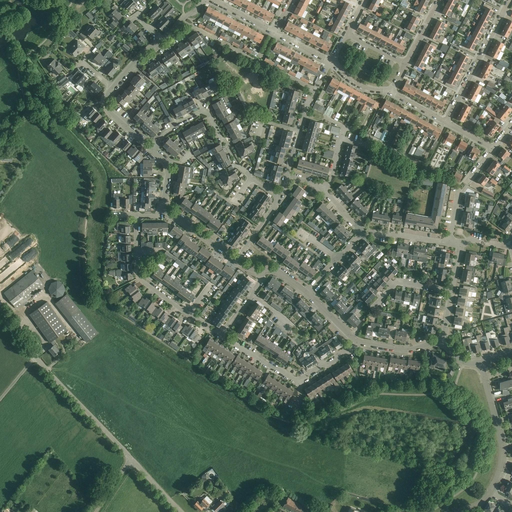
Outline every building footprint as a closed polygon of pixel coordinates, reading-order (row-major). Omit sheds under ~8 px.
[(137,0),(129,0),(127,3),(125,1),(120,5),(125,9),(126,8),(129,11),(136,4),(135,3),(137,0)] [(250,2),(246,0),(243,0),(240,6),(246,9),(250,2)] [(300,0),(297,6),(304,10),(308,4),(300,0)] [(344,4),(343,8),(349,11),(352,5),(346,2),(341,0),(340,2),(344,4)] [(445,7),(451,11),(454,5),(448,1),(445,7)] [(167,11),(171,6),(167,2),(164,2),(164,5),(160,9),(162,11),(163,10),(166,12),(167,11)] [(256,5),(250,2),(246,9),(252,12),(256,5)] [(378,5),(372,2),(368,8),(375,12),(378,5)] [(425,8),(415,2),(414,5),(418,7),(416,10),(422,13),(425,8)] [(158,14),(159,14),(162,11),(160,9),(156,4),(150,10),(151,11),(148,14),(154,19),(158,14)] [(118,8),(114,5),(111,8),(114,11),(109,16),(114,21),(110,24),(114,28),(119,23),(117,21),(122,17),(116,11),(118,8)] [(256,5),(252,12),(258,16),(262,8),(256,5)] [(304,10),(297,6),(294,13),(301,17),(304,10)] [(483,13),(490,16),(493,11),(484,6),(483,8),(485,10),(483,13)] [(203,17),(209,20),(211,18),(214,10),(208,7),(203,17)] [(454,12),(451,11),(445,7),(442,13),(451,18),(454,12)] [(268,11),(262,8),(258,16),(265,19),(268,11)] [(346,16),(349,11),(343,8),(341,11),(337,8),(335,11),(346,16)] [(221,13),(214,10),(211,18),(217,21),(221,13)] [(275,15),(268,11),(265,19),(271,22),(275,15)] [(337,19),(343,22),(346,16),(335,11),(334,13),(338,16),(337,19)] [(227,17),(221,13),(217,21),(223,24),(227,17)] [(413,16),(410,22),(416,25),(419,19),(416,17),(417,15),(412,13),(411,15),(413,16)] [(487,22),(490,16),(483,13),(481,19),(487,22)] [(458,21),(456,20),(454,23),(459,25),(464,17),(461,16),(458,21)] [(170,21),(165,17),(157,25),(163,31),(168,25),(167,24),(170,21)] [(233,20),(227,17),(223,24),(229,27),(233,20)] [(340,28),(343,22),(337,19),(335,22),(331,20),(329,22),(340,28)] [(484,28),(487,22),(481,19),(478,24),(484,28)] [(239,23),(233,20),(229,27),(235,30),(239,23)] [(438,20),(435,26),(442,29),(443,26),(446,27),(447,25),(438,20)] [(357,30),(362,33),(368,22),(365,21),(363,25),(360,24),(357,30)] [(131,22),(131,23),(129,25),(126,23),(121,29),(126,34),(128,31),(132,34),(138,28),(131,22)] [(290,32),(294,25),(288,22),(284,29),(290,32)] [(340,28),(329,22),(328,25),(333,27),(331,30),(337,33),(340,28)] [(370,24),(368,22),(362,33),(368,36),(371,30),(368,28),(370,24)] [(413,31),(416,25),(410,22),(407,28),(402,26),(401,28),(409,32),(410,30),(413,31)] [(241,33),(245,26),(239,23),(235,30),(241,33)] [(211,33),(212,30),(213,27),(207,24),(204,30),(211,33)] [(298,27),(294,25),(290,32),(297,35),(300,28),(302,25),(300,24),(299,25),(298,27)] [(481,33),(484,28),(478,24),(475,30),(481,33)] [(98,31),(95,28),(92,25),(85,33),(92,39),(96,35),(97,35),(101,31),(99,30),(98,31)] [(251,29),(245,26),(241,33),(240,36),(243,38),(244,35),(247,37),(251,29)] [(439,35),(442,29),(435,26),(432,31),(439,35)] [(374,31),(371,30),(368,36),(374,38),(379,28),(377,27),(374,31)] [(511,30),(504,27),(501,34),(507,38),(509,35),(511,36),(511,35),(511,30)] [(68,36),(69,34),(73,38),(76,35),(69,28),(65,33),(68,36)] [(307,31),(300,28),(297,35),(303,39),(307,31)] [(382,29),(379,28),(374,38),(379,41),(382,35),(379,34),(382,29)] [(257,32),(251,29),(247,37),(251,38),(249,41),(252,42),(254,40),(257,32)] [(478,39),(481,33),(475,30),(472,35),(478,39)] [(140,31),(137,35),(134,37),(137,40),(136,41),(141,46),(148,39),(144,35),(143,36),(142,35),(143,34),(140,31)] [(307,31),(303,39),(309,42),(313,34),(307,31)] [(319,38),(315,45),(321,48),(325,41),(328,35),(329,33),(324,31),(323,33),(324,34),(322,38),(323,38),(322,39),(319,38)] [(437,38),(439,35),(432,31),(429,37),(441,43),(445,38),(440,36),(439,39),(437,38)] [(193,35),(198,43),(200,45),(204,43),(205,45),(208,43),(202,34),(200,36),(197,32),(193,35)] [(264,36),(257,32),(254,40),(260,43),(264,36)] [(384,32),(382,35),(379,41),(385,44),(390,34),(388,33),(387,34),(384,32)] [(86,37),(81,33),(78,36),(83,41),(86,37)] [(309,42),(315,45),(319,38),(313,34),(309,42)] [(385,44),(391,47),(394,41),(390,40),(393,35),(390,34),(385,44)] [(194,46),(198,43),(193,35),(189,38),(194,46)] [(476,45),(478,39),(472,35),(469,41),(476,45)] [(229,42),(235,46),(237,42),(238,40),(232,37),(229,42)] [(396,50),(402,40),(399,39),(397,43),(394,41),(391,47),(396,50)] [(85,47),(81,44),(77,40),(71,47),(72,47),(68,51),(76,57),(80,52),(80,53),(85,47)] [(404,41),(402,40),(396,50),(402,53),(405,47),(402,46),(404,41)] [(331,44),(325,41),(321,48),(327,51),(331,44)] [(346,41),(342,48),(348,51),(352,44),(346,41)] [(476,45),(469,41),(467,45),(465,43),(463,45),(473,50),(476,45)] [(494,48),(500,51),(504,44),(497,41),(494,48)] [(180,43),(187,54),(193,50),(187,42),(184,44),(183,42),(180,43)] [(426,42),(423,48),(430,52),(432,48),(434,50),(436,47),(426,42)] [(182,58),(187,54),(180,43),(178,45),(179,47),(176,49),(182,58)] [(270,49),(279,53),(283,46),(277,43),(276,44),(273,43),(270,49)] [(130,49),(125,44),(122,47),(127,52),(130,49)] [(285,56),(289,49),(283,46),(279,53),(285,56)] [(430,52),(423,48),(420,54),(427,57),(430,52)] [(496,59),(500,51),(494,48),(490,55),(496,59)] [(292,60),(295,52),(289,49),(285,56),(292,60)] [(109,59),(113,54),(109,50),(105,55),(103,57),(99,53),(96,56),(95,55),(92,58),(93,59),(93,60),(97,64),(98,64),(100,66),(101,65),(102,66),(109,59)] [(166,53),(173,64),(179,60),(173,51),(170,53),(169,51),(166,53)] [(292,60),(298,63),(302,55),(295,52),(292,60)] [(173,64),(166,53),(163,55),(165,57),(162,59),(164,62),(163,63),(168,72),(171,70),(168,67),(173,64)] [(461,56),(459,60),(466,63),(469,57),(460,53),(458,55),(461,56)] [(428,61),(429,58),(427,57),(420,54),(417,59),(424,63),(426,64),(428,61)] [(308,59),(302,55),(298,63),(304,66),(308,59)] [(61,65),(59,63),(58,62),(55,59),(48,66),(48,67),(48,68),(51,71),(52,70),(57,75),(63,69),(60,66),(61,65)] [(314,62),(308,59),(304,66),(310,69),(314,62)] [(422,67),(424,63),(417,59),(414,65),(424,70),(425,68),(422,67)] [(507,68),(509,64),(500,59),(498,64),(507,68)] [(463,69),(466,63),(459,60),(456,65),(463,69)] [(107,68),(106,70),(105,71),(111,77),(117,70),(116,69),(116,68),(118,66),(113,61),(111,63),(109,61),(105,66),(107,68)] [(154,61),(151,63),(155,68),(158,74),(162,71),(164,74),(168,72),(162,63),(161,64),(159,61),(156,63),(154,61)] [(314,62),(310,69),(316,72),(320,65),(314,62)] [(486,62),(482,69),(489,73),(493,65),(486,62)] [(142,71),(146,75),(153,81),(154,80),(152,77),(153,77),(158,74),(155,68),(151,63),(149,65),(150,67),(147,69),(148,71),(147,72),(145,69),(143,71),(142,71)] [(452,68),(451,70),(460,74),(463,69),(456,65),(454,69),(452,68)] [(432,78),(434,74),(426,69),(424,74),(432,78)] [(489,73),(482,69),(479,77),(485,80),(489,73)] [(79,70),(71,79),(77,85),(78,84),(81,87),(83,89),(86,86),(84,84),(86,81),(85,81),(88,78),(84,74),(83,75),(82,74),(83,73),(79,70)] [(450,72),(450,73),(452,74),(450,76),(457,80),(460,74),(451,70),(450,72)] [(134,78),(142,85),(146,81),(148,83),(150,81),(145,76),(143,78),(138,74),(134,78)] [(457,80),(450,76),(449,80),(446,79),(445,81),(454,86),(457,80)] [(67,78),(61,82),(59,84),(61,88),(70,81),(67,78)] [(142,85),(134,78),(130,83),(132,84),(138,89),(142,85)] [(329,84),(327,88),(332,91),(331,93),(333,94),(334,93),(335,90),(337,88),(340,82),(333,78),(329,84)] [(407,80),(402,89),(408,92),(411,86),(408,84),(409,81),(407,80)] [(214,81),(209,84),(214,92),(219,90),(214,81)] [(91,90),(96,94),(96,95),(101,89),(94,82),(90,86),(89,84),(86,87),(90,91),(91,90)] [(347,86),(340,82),(337,88),(344,92),(347,86)] [(471,90),(481,96),(483,92),(483,91),(485,88),(481,87),(482,86),(475,83),(471,90)] [(140,91),(138,89),(132,84),(128,88),(136,95),(140,91)] [(214,92),(209,84),(204,87),(209,95),(214,92)] [(149,92),(152,94),(157,87),(155,85),(149,92)] [(289,92),(288,94),(297,97),(299,92),(293,90),(294,87),(287,85),(286,91),(289,92)] [(200,99),(204,97),(200,89),(199,88),(198,86),(194,88),(194,89),(194,90),(194,91),(199,100),(201,99),(200,99)] [(354,90),(347,86),(344,92),(351,96),(354,90)] [(411,86),(408,92),(413,95),(417,89),(411,86)] [(209,95),(204,87),(200,89),(204,97),(204,98),(209,95)] [(136,95),(128,88),(125,92),(132,99),(136,95)] [(450,94),(452,90),(447,88),(445,91),(443,95),(445,96),(447,93),(450,94)] [(417,89),(413,95),(419,98),(422,92),(417,89)] [(354,90),(351,96),(358,100),(357,102),(361,94),(354,90)] [(481,96),(471,90),(468,98),(474,101),(474,100),(478,102),(481,96)] [(132,99),(125,92),(121,96),(127,101),(129,103),(132,99)] [(422,92),(419,98),(424,101),(428,95),(422,92)] [(296,102),(297,97),(288,94),(286,94),(284,99),(286,100),(296,102)] [(360,113),(362,109),(369,98),(361,94),(358,100),(357,102),(362,105),(358,112),(360,113)] [(123,106),(127,101),(121,96),(119,95),(114,100),(116,101),(117,100),(123,106)] [(185,96),(186,98),(192,110),(198,106),(197,104),(196,105),(191,97),(189,98),(187,95),(185,96)] [(428,95),(424,101),(430,104),(433,98),(428,95)] [(212,105),(215,109),(227,103),(226,103),(229,101),(226,96),(223,97),(223,96),(218,99),(219,101),(212,105)] [(187,113),(192,110),(186,98),(183,99),(185,103),(183,104),(187,113)] [(379,103),(369,98),(362,109),(364,110),(367,105),(375,109),(379,103)] [(433,98),(430,104),(436,107),(439,101),(433,98)] [(439,101),(436,107),(441,110),(446,101),(444,100),(440,98),(439,101)] [(387,112),(388,109),(392,103),(386,100),(381,109),(387,112)] [(178,107),(182,115),(187,113),(183,104),(181,101),(176,103),(178,107)] [(134,118),(138,121),(144,114),(142,112),(145,109),(146,110),(150,104),(147,102),(134,118)] [(229,108),(227,103),(215,109),(218,114),(226,110),(229,108)] [(313,107),(312,109),(322,114),(323,113),(325,108),(315,103),(313,107)] [(388,109),(394,112),(397,106),(392,103),(388,109)] [(293,113),(294,108),(285,105),(282,104),(281,110),(285,111),(293,113)] [(460,111),(467,115),(471,107),(464,104),(460,111)] [(503,108),(501,110),(507,115),(511,109),(505,104),(502,108),(503,108)] [(178,118),(182,115),(178,107),(175,108),(174,106),(170,108),(172,111),(173,110),(178,118)] [(330,117),(334,109),(327,106),(324,114),(330,117)] [(397,106),(394,112),(399,115),(403,109),(397,106)] [(487,107),(485,110),(495,118),(496,116),(503,121),(507,115),(501,110),(497,115),(487,107)] [(86,115),(91,119),(97,112),(92,108),(86,115)] [(408,112),(403,109),(399,115),(405,118),(408,112)] [(222,118),(229,114),(226,110),(218,114),(220,119),(222,118)] [(235,111),(229,114),(222,118),(224,124),(233,119),(232,117),(236,114),(235,111)] [(463,122),(467,115),(460,111),(457,119),(463,122)] [(96,127),(97,126),(101,122),(99,120),(102,116),(97,112),(91,119),(96,123),(94,125),(96,127)] [(414,115),(408,112),(405,118),(410,121),(414,115)] [(142,125),(147,119),(148,118),(144,114),(138,121),(142,125)] [(376,132),(385,115),(383,114),(381,119),(378,117),(375,123),(372,128),(374,128),(373,130),(376,132)] [(419,118),(414,115),(410,121),(416,124),(419,118)] [(147,119),(142,125),(141,126),(145,130),(151,123),(150,122),(152,118),(150,116),(148,118),(147,119)] [(291,126),(293,119),(284,116),(282,122),(289,124),(289,125),(291,126)] [(416,124),(416,125),(421,128),(425,121),(419,118),(416,124)] [(102,135),(107,129),(105,127),(108,124),(103,119),(101,122),(97,126),(99,128),(97,131),(102,135)] [(225,125),(228,130),(237,125),(234,120),(225,125)] [(320,123),(315,121),(310,120),(302,150),(312,153),(320,123)] [(491,124),(489,126),(495,131),(499,125),(493,120),(490,124),(491,124)] [(166,130),(175,125),(172,121),(164,125),(166,130)] [(427,131),(430,124),(425,121),(421,127),(421,128),(427,131)] [(145,130),(149,134),(158,123),(156,122),(153,125),(151,123),(145,130)] [(197,125),(202,133),(207,130),(202,122),(197,125)] [(160,125),(158,123),(149,134),(154,138),(156,137),(155,136),(160,130),(157,128),(160,125)] [(237,125),(228,130),(231,135),(239,130),(242,129),(239,124),(237,125)] [(432,134),(436,127),(430,124),(427,131),(432,134)] [(197,136),(202,133),(197,125),(192,127),(197,136)] [(341,129),(332,126),(330,133),(339,135),(341,129)] [(495,131),(489,126),(487,129),(486,128),(484,132),(491,137),(495,131)] [(197,136),(192,127),(187,130),(193,141),(198,138),(197,136)] [(442,130),(436,127),(432,134),(436,135),(434,138),(437,139),(442,130)] [(107,143),(109,141),(112,138),(109,136),(113,132),(108,128),(107,129),(102,135),(104,136),(102,139),(107,143)] [(193,140),(193,141),(187,130),(182,133),(188,143),(193,140)] [(244,138),(239,130),(231,135),(233,140),(236,138),(238,141),(244,138)] [(282,135),(291,138),(292,133),(283,130),(281,130),(280,131),(279,133),(280,134),(282,135)] [(383,131),(379,139),(383,141),(387,133),(383,131)] [(116,147),(121,142),(119,140),(122,136),(117,132),(112,138),(109,141),(116,147)] [(452,144),(453,142),(455,137),(449,134),(445,140),(444,139),(442,143),(445,145),(447,141),(452,144)] [(162,145),(167,150),(173,142),(168,138),(162,145)] [(121,142),(116,147),(118,149),(120,147),(125,151),(131,144),(126,140),(123,144),(121,142)] [(464,150),(465,148),(468,144),(461,140),(458,146),(456,146),(454,150),(458,151),(458,150),(462,152),(463,150),(464,150)] [(171,153),(178,146),(173,142),(167,150),(171,153)] [(249,143),(249,144),(245,147),(242,142),(235,145),(242,159),(255,151),(250,142),(249,143)] [(214,154),(215,154),(222,150),(220,147),(221,146),(220,144),(211,149),(214,154)] [(180,148),(178,146),(171,153),(175,157),(181,151),(181,152),(184,148),(182,146),(180,148)] [(417,148),(412,146),(408,153),(413,156),(415,151),(417,148)] [(413,156),(419,159),(420,158),(424,150),(418,146),(417,148),(415,151),(413,156)] [(127,156),(130,159),(132,157),(133,157),(139,151),(135,147),(134,149),(131,147),(127,152),(129,154),(127,156)] [(473,147),(468,156),(475,159),(476,157),(480,151),(473,147)] [(510,154),(507,151),(503,148),(498,155),(504,160),(507,156),(508,157),(510,154)] [(223,149),(222,150),(215,154),(217,159),(226,154),(223,149)] [(334,152),(329,151),(325,149),(323,156),(332,159),(334,152)] [(143,154),(139,151),(133,157),(139,163),(144,158),(141,156),(143,154)] [(226,154),(217,159),(216,160),(218,164),(220,164),(228,159),(226,154)] [(283,159),(274,156),(272,161),(282,164),(283,159)] [(231,164),(228,159),(220,164),(222,169),(231,164)] [(327,178),(329,168),(299,159),(296,169),(327,178)] [(143,169),(152,169),(152,163),(150,163),(150,160),(143,160),(143,169)] [(494,160),(490,165),(498,172),(502,167),(494,160)] [(272,169),(281,172),(283,167),(271,163),(269,168),(272,169)] [(499,173),(498,172),(490,165),(486,171),(494,177),(496,175),(497,176),(499,173)] [(510,169),(505,165),(502,169),(507,173),(510,169)] [(234,170),(233,171),(233,172),(228,175),(225,170),(219,173),(226,186),(239,179),(234,170)] [(456,172),(453,178),(459,181),(462,175),(456,172)] [(280,177),(271,175),(268,174),(268,176),(270,177),(269,180),(276,182),(275,184),(278,184),(280,177)] [(489,176),(487,178),(483,175),(478,181),(485,186),(486,187),(487,187),(488,187),(489,187),(490,187),(490,186),(491,185),(493,187),(497,182),(492,178),(491,178),(489,176)] [(145,182),(144,187),(156,188),(156,184),(152,184),(152,182),(149,181),(149,178),(144,178),(144,182),(145,182)] [(432,218),(406,214),(405,222),(437,228),(438,221),(440,222),(440,220),(438,220),(439,216),(441,216),(447,184),(438,182),(432,218)] [(338,193),(346,186),(345,185),(343,187),(341,184),(335,190),(338,193)] [(298,186),(295,190),(302,195),(305,191),(298,186)] [(347,188),(346,186),(338,193),(341,197),(347,191),(346,189),(347,188)] [(183,194),(184,189),(175,187),(175,189),(174,188),(173,195),(177,195),(180,196),(180,197),(182,196),(183,194)] [(483,188),(481,192),(492,198),(494,193),(483,188)] [(292,195),(295,197),(299,200),(302,195),(295,190),(292,195)] [(348,191),(347,191),(341,197),(344,200),(352,193),(349,190),(348,191)] [(113,199),(113,208),(120,208),(120,203),(123,203),(123,193),(114,194),(114,199),(113,199)] [(264,193),(261,198),(268,203),(272,198),(264,193)] [(353,194),(352,193),(344,200),(347,203),(353,198),(352,196),(353,194)] [(466,195),(465,201),(474,202),(475,197),(476,197),(476,194),(470,193),(470,196),(466,195)] [(129,199),(123,199),(123,203),(123,208),(129,208),(129,204),(132,204),(132,195),(129,195),(129,199)] [(185,199),(183,197),(180,198),(181,199),(180,202),(177,205),(183,209),(183,208),(184,209),(188,213),(190,211),(194,205),(189,202),(190,201),(185,198),(185,199)] [(302,202),(299,200),(295,197),(292,201),(298,206),(302,202)] [(261,198),(258,202),(265,207),(268,203),(261,198)] [(349,206),(353,209),(360,201),(359,200),(357,201),(355,199),(349,206)] [(298,206),(292,201),(288,206),(295,210),(298,206)] [(356,212),(362,205),(360,204),(361,202),(360,201),(353,209),(356,212)] [(476,203),(474,202),(465,201),(464,206),(468,207),(467,210),(473,211),(477,211),(478,208),(475,208),(476,203)] [(253,209),(251,211),(258,217),(259,217),(261,214),(262,215),(265,211),(264,210),(266,207),(265,207),(258,202),(256,205),(255,204),(252,208),(253,209)] [(152,203),(151,203),(143,203),(141,203),(140,208),(139,208),(139,211),(145,212),(145,208),(148,209),(148,206),(152,206),(152,203)] [(190,211),(208,223),(213,217),(213,216),(195,203),(194,205),(190,211)] [(316,210),(320,213),(326,207),(322,203),(316,210)] [(359,215),(366,206),(365,206),(364,207),(362,205),(356,212),(359,215)] [(292,215),(295,210),(288,206),(285,210),(292,215)] [(366,206),(359,215),(363,218),(368,211),(366,209),(368,208),(366,206)] [(329,210),(326,207),(320,213),(318,215),(320,217),(319,219),(320,220),(322,218),(329,210)] [(292,215),(285,210),(282,214),(286,217),(289,219),(292,215)] [(326,222),(327,220),(333,214),(329,210),(322,218),(326,222)] [(463,212),(462,217),(471,219),(472,213),(473,213),(473,211),(467,210),(467,212),(463,212)] [(258,217),(251,212),(248,216),(255,221),(258,217)] [(286,217),(282,214),(279,212),(276,217),(283,222),(286,217)] [(511,216),(506,212),(503,216),(504,217),(502,219),(511,227),(511,226),(511,220),(510,219),(511,216)] [(329,226),(331,228),(338,221),(336,219),(337,217),(333,214),(327,220),(331,224),(329,226)] [(222,223),(213,217),(208,223),(207,225),(216,231),(222,223)] [(280,226),(283,222),(276,217),(273,221),(280,226)] [(470,224),(471,219),(462,217),(461,222),(465,223),(464,226),(470,227),(471,224),(470,224)] [(508,231),(511,227),(502,219),(502,220),(501,219),(500,224),(499,224),(497,227),(502,231),(504,228),(508,231)] [(252,225),(245,220),(242,224),(249,229),(252,225)] [(337,234),(343,227),(339,224),(340,223),(338,221),(331,228),(337,234)] [(121,230),(121,233),(122,233),(125,233),(130,232),(130,226),(125,226),(124,223),(117,223),(117,227),(118,230),(121,230)] [(167,232),(168,232),(168,230),(171,226),(170,225),(168,225),(168,223),(162,223),(162,232),(167,232)] [(249,229),(242,224),(240,227),(239,226),(236,230),(237,231),(235,234),(242,239),(243,239),(245,236),(246,237),(249,234),(247,233),(249,230),(249,229)] [(174,236),(179,229),(175,226),(174,227),(171,226),(168,230),(168,232),(174,236)] [(347,231),(343,227),(337,234),(340,237),(347,231)] [(179,229),(174,236),(178,239),(183,232),(179,229)] [(350,234),(347,231),(340,237),(339,239),(343,242),(350,234)] [(125,242),(130,242),(130,235),(125,236),(125,233),(122,233),(121,233),(119,233),(119,236),(122,236),(122,242),(125,242)] [(178,242),(182,246),(187,239),(188,238),(183,234),(178,242)] [(235,234),(232,238),(239,243),(242,239),(235,234)] [(257,243),(261,246),(266,239),(262,236),(257,243)] [(239,243),(232,238),(229,242),(236,248),(239,243)] [(186,250),(192,242),(187,239),(182,246),(182,247),(186,250)] [(266,239),(261,246),(265,249),(270,242),(266,239)] [(361,245),(371,254),(377,248),(373,244),(371,246),(365,241),(361,245)] [(126,245),(125,242),(122,242),(120,242),(120,252),(122,252),(126,251),(131,251),(131,245),(126,245)] [(162,243),(162,247),(164,247),(169,251),(172,248),(170,247),(169,248),(167,247),(168,245),(165,243),(165,242),(162,242),(162,243)] [(190,253),(196,245),(192,242),(186,250),(190,253)] [(270,242),(265,249),(270,252),(272,250),(275,245),(270,242)] [(272,250),(276,253),(281,246),(277,243),(275,245),(272,250)] [(402,253),(403,244),(398,243),(397,251),(393,250),(392,256),(395,257),(396,252),(402,253)] [(409,245),(403,244),(402,253),(407,254),(406,259),(409,259),(410,253),(407,253),(409,245)] [(195,256),(196,255),(201,249),(196,245),(190,253),(195,256)] [(371,254),(361,245),(357,249),(363,254),(361,256),(366,260),(371,254)] [(286,249),(281,246),(276,253),(281,256),(286,249)] [(418,256),(420,247),(414,246),(413,254),(410,253),(409,259),(412,260),(412,258),(418,259),(418,256)] [(200,258),(206,250),(202,247),(201,249),(196,255),(200,258)] [(420,247),(418,256),(418,259),(417,261),(425,263),(428,250),(425,250),(425,248),(420,247)] [(440,254),(440,257),(448,259),(449,253),(444,252),(445,249),(439,248),(438,254),(440,254)] [(290,252),(286,249),(281,256),(285,259),(288,255),(290,252)] [(206,250),(200,258),(205,262),(211,254),(206,250)] [(123,261),(126,261),(129,261),(131,260),(131,254),(126,254),(126,251),(122,252),(120,252),(121,258),(123,258),(123,261)] [(466,253),(465,258),(474,260),(475,255),(476,255),(476,252),(470,251),(470,254),(466,253)] [(494,261),(496,262),(498,253),(493,252),(492,256),(489,255),(487,265),(490,266),(491,264),(493,264),(494,261)] [(366,260),(361,256),(359,258),(354,253),(350,257),(357,263),(360,259),(364,262),(366,260)] [(504,254),(498,253),(496,262),(497,262),(496,264),(505,266),(506,260),(503,259),(504,254)] [(283,262),(287,265),(292,258),(288,255),(285,259),(283,262)] [(205,264),(210,268),(216,260),(211,256),(205,264)] [(436,265),(442,266),(442,263),(447,264),(448,259),(440,257),(435,256),(434,262),(436,263),(436,265)] [(360,266),(350,257),(346,261),(352,266),(350,268),(355,272),(360,266)] [(297,261),(292,258),(287,265),(292,268),(297,261)] [(467,267),(473,268),(474,265),(473,265),(474,260),(465,258),(464,264),(468,265),(467,267)] [(385,267),(388,269),(394,275),(398,271),(394,267),(396,265),(389,259),(387,261),(389,263),(385,267)] [(216,260),(210,268),(214,271),(220,263),(216,260)] [(123,270),(127,270),(132,270),(132,263),(130,264),(129,261),(126,261),(123,261),(121,261),(121,264),(123,264),(124,270),(123,270)] [(301,265),(297,261),(292,268),(296,271),(298,269),(301,265)] [(303,262),(301,265),(298,269),(302,272),(307,265),(303,262)] [(225,266),(220,263),(214,271),(217,273),(216,274),(218,276),(220,273),(225,266)] [(226,265),(225,266),(220,273),(224,276),(230,268),(226,265)] [(312,268),(307,265),(302,272),(307,275),(312,268)] [(355,272),(350,268),(348,270),(342,265),(339,269),(345,275),(349,271),(353,274),(355,272)] [(434,273),(437,273),(445,275),(446,270),(441,269),(442,266),(436,265),(434,273)] [(473,268),(467,267),(467,270),(463,269),(462,275),(474,277),(476,269),(473,268)] [(193,270),(190,268),(184,275),(186,277),(190,271),(191,272),(193,270)] [(230,268),(224,276),(229,279),(235,271),(230,268)] [(316,271),(312,268),(307,275),(311,278),(316,271)] [(156,279),(161,272),(157,269),(152,276),(156,279)] [(345,275),(339,269),(335,273),(341,278),(339,281),(342,283),(343,284),(345,282),(344,281),(347,277),(345,275)] [(390,279),(394,275),(388,269),(385,271),(384,269),(380,273),(384,277),(386,275),(390,279)] [(45,286),(32,270),(4,293),(17,309),(21,305),(23,307),(26,304),(24,303),(45,286)] [(123,270),(124,270),(116,271),(116,276),(120,276),(121,280),(132,279),(132,273),(127,273),(127,270),(123,270)] [(165,275),(161,272),(156,279),(160,282),(161,281),(165,275)] [(383,279),(384,277),(380,273),(378,275),(377,274),(373,278),(383,287),(386,283),(383,279)] [(445,275),(437,273),(436,276),(433,276),(433,278),(433,281),(439,282),(439,280),(444,281),(445,275)] [(161,281),(165,284),(170,277),(166,274),(165,275),(161,281)] [(473,282),(474,277),(462,275),(461,280),(465,281),(464,284),(475,286),(475,283),(473,282)] [(245,276),(242,281),(249,286),(252,282),(245,276)] [(174,280),(170,277),(165,284),(169,287),(174,280)] [(173,290),(179,283),(181,280),(177,277),(174,280),(169,287),(173,290)] [(269,291),(271,289),(277,281),(272,278),(269,282),(268,282),(268,283),(265,288),(269,291)] [(379,291),(383,287),(373,278),(369,282),(370,283),(368,285),(373,290),(375,288),(379,291)] [(501,284),(502,288),(511,285),(509,280),(504,281),(503,278),(496,280),(498,285),(501,284)] [(57,298),(63,296),(65,290),(63,284),(57,281),(51,283),(48,289),(51,295),(57,298)] [(242,281),(239,285),(246,290),(249,286),(242,281)] [(275,292),(279,287),(281,284),(277,281),(271,289),(275,292)] [(324,297),(330,290),(333,287),(327,281),(322,286),(324,289),(320,293),(324,297)] [(177,293),(182,287),(183,286),(179,283),(173,290),(177,293)] [(128,291),(131,295),(138,289),(135,285),(133,287),(131,284),(125,289),(127,292),(128,291)] [(236,289),(242,293),(243,294),(246,290),(239,285),(236,289)] [(363,291),(371,299),(375,295),(371,292),(373,290),(368,285),(363,291)] [(464,296),(468,296),(469,291),(475,292),(476,288),(463,285),(463,288),(460,288),(459,295),(461,295),(464,296)] [(502,292),(498,298),(508,295),(507,292),(511,290),(511,288),(511,285),(502,288),(502,289),(500,291),(502,292)] [(283,298),(285,296),(289,290),(284,286),(282,289),(279,287),(275,292),(275,293),(283,298)] [(182,287),(177,293),(177,294),(181,297),(186,290),(182,287)] [(239,297),(242,293),(236,289),(234,288),(231,292),(239,297)] [(136,301),(138,303),(140,301),(139,299),(141,298),(140,297),(142,295),(141,294),(138,289),(131,295),(134,299),(133,299),(135,302),(136,301)] [(181,297),(185,300),(190,293),(186,290),(181,297)] [(295,299),(295,298),(291,296),(294,293),(289,290),(285,296),(287,298),(285,300),(290,304),(291,304),(295,299)] [(332,292),(330,290),(324,297),(328,301),(332,296),(335,299),(340,294),(337,291),(336,292),(335,290),(332,292)] [(394,299),(400,300),(401,297),(402,292),(396,290),(395,296),(392,295),(391,300),(394,301),(394,299)] [(368,303),(371,299),(363,291),(357,297),(362,302),(364,300),(368,303)] [(239,297),(231,292),(228,296),(236,301),(239,297)] [(404,297),(401,297),(400,300),(400,302),(403,303),(404,301),(409,302),(410,302),(410,299),(410,298),(411,293),(405,292),(404,297)] [(194,296),(190,293),(185,300),(189,303),(193,297),(194,296)] [(410,302),(409,302),(409,304),(412,305),(413,306),(417,307),(418,306),(420,295),(414,294),(413,299),(410,298),(410,299),(410,302)] [(432,299),(431,304),(435,305),(440,306),(441,300),(436,299),(436,296),(429,294),(428,298),(432,299)] [(56,304),(87,342),(98,333),(67,295),(56,304)] [(337,310),(345,302),(342,298),(343,297),(341,295),(336,300),(338,302),(333,306),(337,310)] [(464,296),(461,295),(461,298),(458,297),(457,305),(460,305),(459,305),(466,306),(467,301),(473,302),(474,298),(468,296),(464,296)] [(511,296),(509,298),(508,295),(498,298),(504,301),(503,302),(506,303),(507,303),(507,304),(511,302),(511,296)] [(236,301),(228,296),(225,300),(233,306),(236,301)] [(142,305),(145,307),(150,301),(146,298),(145,300),(142,298),(140,301),(138,303),(138,304),(141,306),(142,305)] [(299,308),(305,303),(301,299),(298,301),(295,298),(295,299),(291,304),(296,308),(296,310),(297,311),(299,308)] [(233,306),(225,300),(223,305),(230,310),(233,306)] [(149,311),(151,313),(156,307),(153,306),(155,304),(150,301),(145,307),(149,310),(149,311)] [(47,302),(30,314),(50,343),(51,342),(53,346),(49,350),(55,356),(60,352),(57,348),(59,346),(54,340),(68,330),(47,302)] [(253,306),(261,312),(264,308),(256,302),(253,306)] [(280,311),(282,309),(272,302),(270,304),(280,311)] [(305,317),(310,312),(307,309),(309,307),(305,303),(299,308),(302,311),(300,312),(305,317)] [(344,304),(337,310),(341,314),(346,310),(348,312),(353,307),(351,304),(348,307),(344,304)] [(431,304),(429,304),(429,307),(430,308),(429,313),(429,314),(433,314),(438,315),(439,309),(434,308),(435,305),(431,304)] [(230,310),(223,305),(220,309),(221,310),(227,314),(230,310)] [(459,305),(460,305),(459,308),(456,307),(455,314),(458,315),(464,316),(467,316),(468,311),(471,312),(472,307),(466,306),(459,305)] [(258,316),(261,312),(253,306),(250,310),(258,316)] [(158,317),(163,310),(160,307),(158,309),(156,307),(151,313),(154,315),(155,314),(158,317)] [(350,324),(357,317),(353,313),(356,310),(354,308),(349,313),(351,315),(347,320),(350,324)] [(168,313),(163,310),(158,317),(162,320),(162,321),(164,323),(169,317),(167,315),(168,313)] [(228,315),(227,314),(221,310),(218,314),(225,319),(228,315)] [(246,317),(254,322),(255,319),(258,321),(261,318),(258,316),(250,310),(247,314),(248,315),(246,317)] [(313,322),(314,322),(319,317),(315,313),(312,315),(310,312),(305,317),(311,324),(313,322)] [(429,314),(429,313),(428,313),(427,316),(426,316),(425,322),(428,322),(431,323),(436,324),(438,318),(432,317),(433,314),(429,314)] [(225,319),(218,314),(215,318),(222,323),(225,319)] [(471,317),(467,316),(464,316),(458,315),(457,317),(455,317),(453,324),(462,326),(463,320),(470,322),(471,317)] [(171,319),(169,317),(164,323),(167,325),(165,327),(169,331),(170,329),(177,320),(173,317),(171,319)] [(254,322),(246,317),(243,322),(251,326),(254,322)] [(319,317),(314,322),(316,325),(314,326),(318,331),(323,326),(320,323),(323,321),(319,317)] [(357,317),(350,324),(354,328),(361,321),(357,317)] [(222,323),(215,318),(212,322),(219,327),(222,323)] [(177,320),(170,329),(175,333),(176,332),(178,333),(182,327),(180,325),(181,323),(177,320)] [(428,322),(425,322),(424,321),(423,328),(426,328),(426,330),(426,331),(426,332),(435,334),(436,327),(431,326),(431,323),(428,322)] [(243,322),(240,326),(248,331),(251,326),(243,322)] [(372,330),(375,331),(376,323),(371,322),(370,325),(367,324),(365,335),(369,336),(370,335),(372,335),(372,330)] [(382,324),(376,323),(375,331),(378,331),(377,336),(379,337),(383,338),(385,328),(382,328),(382,324)] [(188,335),(194,328),(189,325),(188,327),(185,325),(181,331),(183,333),(182,334),(187,337),(188,335)] [(392,334),(393,326),(388,325),(387,329),(385,328),(383,338),(386,339),(386,338),(388,338),(389,333),(392,334)] [(243,339),(248,331),(240,326),(237,331),(239,332),(237,335),(243,339)] [(396,327),(393,326),(392,334),(395,334),(394,339),(396,339),(396,340),(400,341),(401,331),(396,330),(396,327)] [(509,333),(510,333),(508,327),(503,328),(505,334),(500,336),(502,345),(508,343),(507,341),(511,339),(509,333)] [(194,328),(188,335),(192,338),(191,339),(194,341),(199,335),(196,333),(198,331),(194,328)] [(401,331),(400,341),(403,341),(405,341),(406,336),(409,337),(410,329),(407,329),(407,332),(401,331)] [(489,345),(489,346),(493,344),(494,347),(499,346),(497,336),(495,337),(494,334),(491,335),(490,332),(485,333),(487,339),(489,345)] [(490,348),(489,346),(489,345),(487,339),(482,340),(480,334),(476,335),(477,341),(479,348),(483,347),(484,350),(490,348)] [(259,345),(264,338),(259,335),(254,342),(259,345)] [(328,341),(331,346),(334,344),(337,349),(342,346),(338,339),(335,341),(333,337),(328,341)] [(477,341),(472,343),(471,337),(466,338),(470,351),(474,350),(475,352),(480,351),(479,348),(477,341)] [(205,353),(207,354),(210,350),(215,343),(212,341),(212,340),(211,339),(212,339),(210,338),(205,347),(208,349),(205,353)] [(264,348),(268,340),(264,338),(259,345),(264,348)] [(268,350),(273,343),(268,340),(264,348),(268,350)] [(171,341),(169,344),(176,350),(178,347),(171,341)] [(212,357),(215,353),(220,346),(217,344),(217,343),(216,342),(217,342),(216,341),(215,343),(210,350),(213,352),(210,356),(212,357)] [(329,347),(331,346),(328,341),(321,345),(327,355),(332,352),(329,347)] [(273,353),(277,346),(273,343),(268,350),(273,353)] [(220,346),(215,353),(218,355),(215,359),(217,361),(220,357),(225,349),(222,347),(222,346),(221,345),(222,345),(221,344),(220,346)] [(327,355),(321,345),(313,350),(317,355),(319,354),(322,359),(327,355)] [(281,349),(277,346),(273,353),(277,356),(281,350),(280,350),(281,349)] [(225,360),(230,352),(227,350),(228,349),(226,349),(227,348),(226,347),(225,349),(220,357),(223,358),(220,362),(222,364),(225,360)] [(314,357),(317,355),(313,350),(313,349),(308,352),(307,352),(305,352),(304,353),(312,365),(318,362),(314,357)] [(281,361),(285,353),(281,350),(277,356),(276,358),(281,361)] [(231,351),(230,352),(225,360),(228,362),(225,366),(228,367),(235,356),(232,354),(233,353),(232,352),(232,351),(231,351)] [(285,353),(281,361),(285,364),(290,356),(285,353)] [(312,365),(304,353),(304,354),(303,355),(303,356),(304,356),(299,359),(304,368),(307,366),(308,368),(312,365)] [(235,371),(237,367),(242,359),(239,357),(240,356),(239,355),(238,354),(232,364),(235,366),(233,370),(235,371)] [(440,356),(432,354),(431,358),(435,359),(435,361),(431,360),(429,366),(436,369),(437,366),(444,368),(446,360),(439,358),(440,356)] [(238,373),(240,374),(242,370),(247,362),(244,360),(245,359),(244,359),(244,358),(243,358),(242,359),(237,367),(240,369),(238,373)] [(248,361),(247,362),(242,370),(245,372),(243,376),(245,377),(247,373),(252,366),(250,364),(250,363),(249,362),(249,361),(248,361)] [(341,365),(342,366),(350,378),(347,374),(350,372),(353,376),(355,375),(348,363),(345,365),(344,364),(343,364),(342,364),(341,365)] [(252,366),(247,373),(251,375),(248,379),(250,381),(252,376),(257,369),(255,367),(255,366),(254,365),(255,365),(253,364),(252,366)] [(348,379),(350,378),(342,366),(340,368),(339,367),(338,368),(337,367),(336,368),(337,369),(345,381),(342,377),(345,375),(348,379)] [(257,369),(252,376),(256,379),(253,383),(255,384),(263,372),(260,370),(260,369),(259,368),(260,368),(258,367),(257,369)] [(345,381),(337,369),(334,371),(334,370),(333,371),(332,370),(331,371),(337,380),(340,378),(343,382),(345,381)] [(325,376),(332,388),(330,384),(333,382),(336,386),(337,385),(330,373),(327,375),(326,374),(325,375),(325,374),(324,375),(325,376)] [(265,390),(268,386),(273,379),(270,377),(271,376),(270,375),(270,374),(269,374),(263,383),(266,385),(263,389),(265,390)] [(511,375),(508,376),(509,380),(504,381),(504,382),(504,383),(500,383),(500,390),(507,390),(507,388),(511,386),(511,385),(511,375)] [(332,388),(325,376),(322,378),(321,377),(320,378),(320,377),(319,378),(320,380),(327,391),(325,387),(328,385),(331,389),(332,388)] [(270,394),(273,389),(278,382),(275,380),(276,379),(275,378),(274,377),(273,379),(268,386),(271,388),(268,392),(270,394)] [(278,392),(283,385),(280,383),(281,382),(280,381),(279,380),(278,382),(273,389),(276,391),(273,395),(275,397),(278,392)] [(327,391),(320,380),(317,382),(316,380),(315,381),(314,381),(315,383),(322,395),(322,394),(320,390),(323,388),(325,393),(327,391)] [(280,400),(283,396),(288,388),(285,386),(286,385),(285,385),(285,384),(284,383),(283,385),(278,392),(281,394),(278,398),(280,400)] [(322,395),(315,383),(312,385),(311,384),(310,384),(309,385),(310,386),(317,398),(315,394),(318,392),(320,396),(322,395)] [(317,398),(310,386),(307,388),(306,387),(305,388),(305,387),(304,388),(309,397),(313,395),(315,399),(317,398)] [(288,388),(283,396),(286,398),(283,402),(286,403),(293,391),(290,390),(291,388),(290,388),(290,387),(289,387),(288,388)] [(505,410),(509,409),(509,408),(511,407),(511,396),(507,398),(508,401),(503,403),(504,406),(503,406),(504,410),(505,409),(505,410)] [(206,496),(204,498),(200,502),(199,503),(197,501),(197,502),(195,500),(192,503),(194,505),(193,505),(200,511),(205,506),(206,507),(212,501),(206,496)] [(292,511),(294,511),(299,504),(288,498),(283,507),(292,511)] [(225,505),(220,500),(213,508),(217,511),(225,505)] [(483,511),(484,511),(495,511),(497,509),(494,507),(495,506),(488,502),(483,511)]
